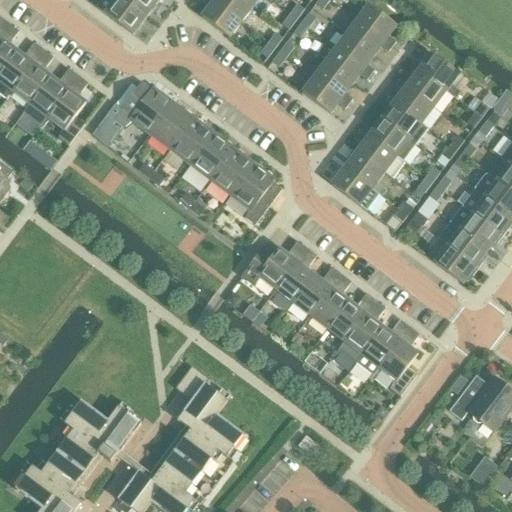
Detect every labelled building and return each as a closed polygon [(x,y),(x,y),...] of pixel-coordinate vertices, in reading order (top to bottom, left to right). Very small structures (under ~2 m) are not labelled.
[(105,0),(98,10),(134,37),(147,20),(120,0),(105,0)] [(120,0),(147,20),(159,4),(153,0),(120,0)] [(231,40),(242,25),(208,0),(205,0),(203,3),(210,9),(203,19),(231,40)] [(208,0),(242,25),(253,11),(238,0),(208,0)] [(238,0),(253,11),(260,0),(238,0)] [(323,12),(331,2),(328,0),(321,0),(316,7),(323,12)] [(298,22),(306,11),(299,6),(291,16),(298,22)] [(390,38),(397,29),(369,7),(358,22),(393,49),(397,44),(390,38)] [(310,31),(317,20),(310,15),(302,25),(310,31)] [(290,32),(298,22),(291,16),(283,27),(290,32)] [(0,39),(10,27),(0,19),(0,39)] [(389,54),(393,49),(358,22),(347,37),(375,58),(382,49),(389,54)] [(302,41),(310,31),(302,25),(295,36),(302,41)] [(0,75),(17,53),(10,47),(20,34),(10,27),(0,39),(0,75)] [(276,51),(283,41),(276,35),(269,45),(276,51)] [(368,67),(375,58),(347,37),(336,51),(372,78),(375,73),(368,67)] [(287,59),(295,49),(288,44),(280,54),(287,59)] [(10,99),(45,53),(35,45),(24,58),(17,53),(0,75),(0,96),(7,102),(9,98),(10,99)] [(268,61),(276,51),(269,45),(261,55),(268,61)] [(368,83),(372,78),(336,51),(325,65),(353,87),(360,77),(368,83)] [(30,107),(52,79),(44,73),(54,60),(45,53),(10,99),(12,100),(15,96),(30,107)] [(280,70),(287,59),(280,54),(273,64),(280,70)] [(461,94),(452,88),(460,77),(432,56),(420,73),(448,94),(447,95),(456,101),(461,94)] [(346,96),(353,87),(325,65),(315,80),(350,106),(354,101),(346,96)] [(30,107),(24,115),(41,128),(79,79),(69,71),(59,85),(52,79),(30,107)] [(435,111),(447,95),(448,94),(420,73),(407,89),(435,111)] [(79,79),(41,128),(43,129),(46,126),(49,121),(50,122),(63,131),(59,140),(69,148),(85,127),(86,127),(76,119),(87,105),(79,99),(89,86),(79,79)] [(346,112),(350,106),(315,80),(303,95),(331,116),(339,106),(346,112)] [(154,90),(152,93),(143,86),(122,113),(115,122),(126,130),(133,124),(151,137),(175,106),(154,90)] [(423,127),(435,111),(407,89),(395,106),(423,127)] [(114,122),(122,111),(121,110),(117,107),(116,106),(108,117),(107,118),(101,126),(108,131),(114,122)] [(171,153),(195,121),(175,106),(151,137),(171,153)] [(423,127),(395,106),(383,122),(416,148),(429,132),(423,127)] [(483,121),(490,111),(483,106),(476,116),(483,121)] [(494,113),(486,124),(493,129),(501,119),(494,113)] [(475,131),(483,121),(476,116),(468,126),(475,131)] [(191,168),(215,136),(195,121),(171,153),(191,168)] [(404,164),(416,148),(383,122),(370,138),(398,159),(404,164)] [(486,124),(479,134),(486,139),(493,129),(486,124)] [(211,183),(235,151),(215,136),(191,168),(211,183)] [(457,137),(450,147),(457,153),(465,143),(457,137)] [(386,176),(398,159),(370,138),(358,154),(386,176)] [(511,145),(501,161),(510,168),(510,167),(511,168),(511,145)] [(469,146),(461,156),(469,162),(476,151),(469,146)] [(450,147),(442,157),(449,163),(457,153),(450,147)] [(231,198),(255,166),(235,151),(211,183),(231,198)] [(378,186),(386,176),(358,154),(346,171),(380,197),(383,199),(388,193),(378,186)] [(461,156),(454,166),(461,172),(469,162),(461,156)] [(0,204),(1,205),(9,195),(5,192),(11,185),(7,182),(14,174),(0,164),(0,204)] [(150,181),(155,174),(145,166),(140,173),(150,181)] [(274,185),(276,182),(255,166),(231,198),(249,212),(245,220),(256,228),(283,192),(274,185)] [(511,168),(510,167),(498,184),(511,194),(511,168)] [(433,170),(425,180),(432,185),(440,175),(433,170)] [(368,214),(380,197),(346,171),(333,188),(368,214)] [(160,188),(165,181),(155,174),(150,181),(160,188)] [(511,194),(498,184),(486,175),(474,191),(511,220),(511,194)] [(445,179),(437,189),(444,194),(452,184),(445,179)] [(425,180),(417,190),(418,190),(425,195),(432,185),(425,180)] [(437,189),(429,199),(436,204),(444,194),(437,189)] [(470,198),(462,208),(463,209),(473,216),(504,240),(509,233),(508,228),(511,222),(511,220),(474,191),(470,197),(470,198)] [(190,211),(196,204),(185,196),(180,204),(190,211)] [(403,203),(398,210),(408,218),(413,211),(406,205),(403,203)] [(200,219),(206,212),(196,204),(190,211),(200,219)] [(504,240),(473,216),(463,209),(450,225),(461,233),(489,254),(494,247),(499,246),(504,240)] [(393,216),(392,217),(402,225),(403,224),(408,218),(398,210),(393,216)] [(418,214),(412,221),(423,229),(428,222),(418,214)] [(392,217),(385,227),(395,234),(402,225),(392,217)] [(412,221),(407,228),(417,236),(423,229),(412,221)] [(450,225),(446,231),(456,239),(448,249),(479,272),(484,265),(484,260),(489,254),(461,233),(450,225)] [(266,248),(243,279),(254,288),(262,281),(275,291),(271,296),(273,298),(308,251),(298,244),(288,257),(280,251),(277,256),(276,255),(266,248)] [(474,279),(479,272),(448,249),(436,266),(464,287),(469,280),(474,279)] [(294,306),(315,278),(308,272),(318,259),(308,251),(273,298),(275,299),(279,295),(294,306)] [(308,324),(343,278),(333,270),(323,283),(315,278),(294,306),(309,317),(305,322),(308,324)] [(328,332),(350,304),(342,299),(353,285),(343,278),(308,324),(310,325),(313,321),(328,332)] [(350,304),(328,332),(343,343),(346,345),(377,304),(367,296),(357,310),(350,304)] [(340,348),(338,351),(357,366),(363,358),(384,330),(377,325),(387,311),(377,304),(346,345),(343,343),(340,348)] [(363,358),(357,366),(373,378),(376,375),(376,376),(411,330),(402,322),(391,336),(384,330),(363,358)] [(411,330),(376,376),(379,378),(382,373),(395,383),(391,391),(402,400),(418,378),(408,371),(419,357),(411,351),(421,337),(411,330)] [(0,345),(4,349),(10,342),(0,334),(0,345)] [(207,387),(210,382),(193,369),(191,372),(176,391),(193,403),(178,423),(191,432),(153,484),(140,474),(119,502),(132,511),(147,511),(152,505),(161,511),(188,511),(196,502),(187,496),(219,453),(228,460),(245,437),(218,417),(228,404),(207,387)] [(460,379),(451,392),(457,396),(467,384),(460,379)] [(511,389),(511,390),(508,390),(494,380),(483,394),(472,386),(450,415),(462,424),(469,415),(474,419),(475,424),(479,426),(483,426),(495,435),(511,412),(511,389)] [(119,409),(109,423),(82,403),(65,426),(74,433),(42,475),(33,469),(16,491),(43,511),(42,511),(78,511),(83,506),(70,496),(100,456),(112,465),(121,454),(142,427),(139,424),(119,409)] [(307,439),(298,448),(311,459),(319,449),(307,439)]
